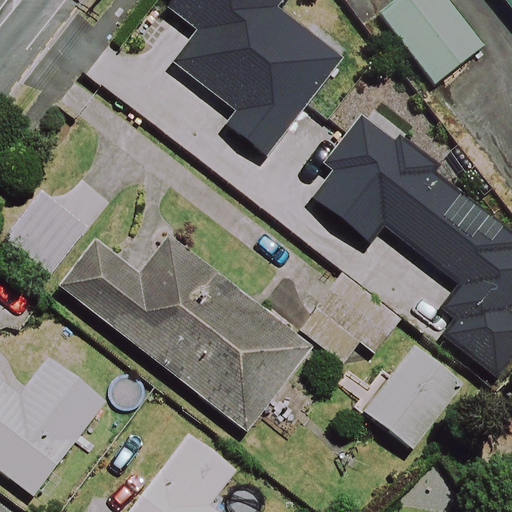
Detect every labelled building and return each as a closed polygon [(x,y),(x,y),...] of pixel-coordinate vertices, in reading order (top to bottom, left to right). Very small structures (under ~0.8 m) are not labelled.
[(278,0),(180,0),(168,18),(198,40),(175,72),(239,119),(226,136),(261,161),(333,62),(268,15),(278,0)] [(475,47),(437,0),(389,0),(370,15),(425,86),(475,47)] [(511,0),(501,0),(511,13),(511,0)] [(401,141),(393,151),(361,124),(317,178),(328,187),(311,208),(363,251),(381,230),(462,297),(434,331),(492,378),(511,353),(511,319),(504,314),(511,304),(511,248),(429,180),(437,170),(401,141)] [(310,354),(169,244),(140,281),(93,245),(58,291),(245,437),(310,354)] [(466,392),(419,349),(362,412),(409,454),(466,392)] [(19,402),(0,387),(0,475),(32,500),(104,406),(48,364),(19,402)] [(233,476),(187,440),(131,511),(207,511),(206,511),(233,476)]
